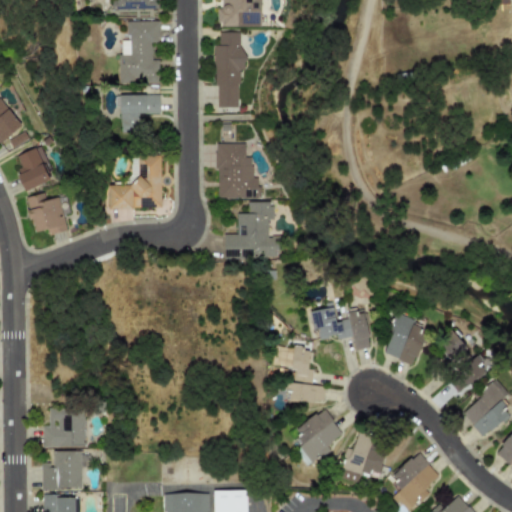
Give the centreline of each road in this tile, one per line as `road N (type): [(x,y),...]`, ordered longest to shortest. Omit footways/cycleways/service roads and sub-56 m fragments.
road 1 (residential): [(16,266),(68,261),(142,235),(175,236),(191,223),(188,0)]
road 2 (residential): [(0,204),(16,266),(16,511)]
road 3 (residential): [(511,504),(412,403),(373,392)]
road 4 (track): [(362,191),(385,215),(511,257)]
